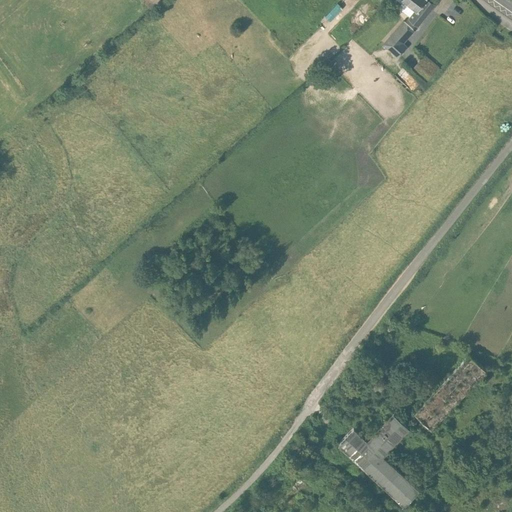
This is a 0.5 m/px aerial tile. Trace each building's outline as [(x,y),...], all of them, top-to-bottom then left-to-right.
[(402,0),(415,10),(408,19),(418,26),(435,5),(428,0),(402,0)] [(414,31),(403,21),(383,44),(398,57),(407,47),(403,44),(414,31)] [(440,68),(424,55),(412,69),(428,83),(440,68)] [(486,374),(468,357),(412,414),(430,431),(486,374)] [(390,415),(365,443),(350,429),(335,446),(402,509),(417,492),(380,457),(406,430),(390,415)]
